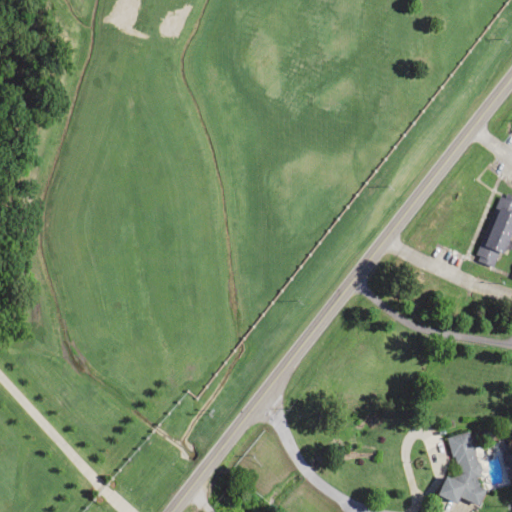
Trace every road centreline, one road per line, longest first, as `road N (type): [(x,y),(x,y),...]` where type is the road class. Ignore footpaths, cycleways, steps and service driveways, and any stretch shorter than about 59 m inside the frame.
road 1 (secondary): [(200,511),(259,441),(264,415),(511,96)]
road 2 (residential): [(511,498),(352,493),(259,441)]
road 3 (residential): [(445,183),(511,218),(360,292)]
